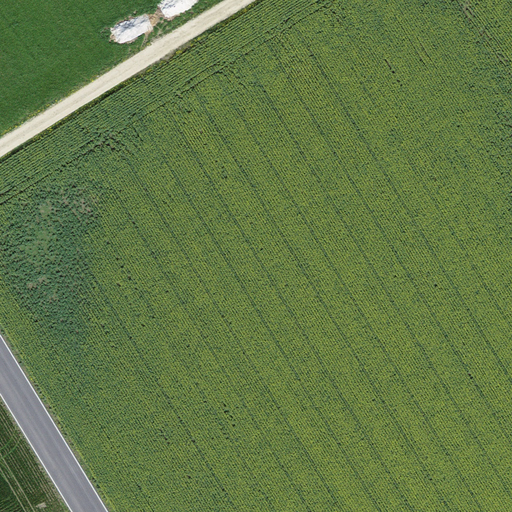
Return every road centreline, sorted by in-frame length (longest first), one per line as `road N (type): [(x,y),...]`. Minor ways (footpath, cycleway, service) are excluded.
road 1 (track): [(244,0),(0,149)]
road 2 (unclassified): [(0,359),(94,511)]
